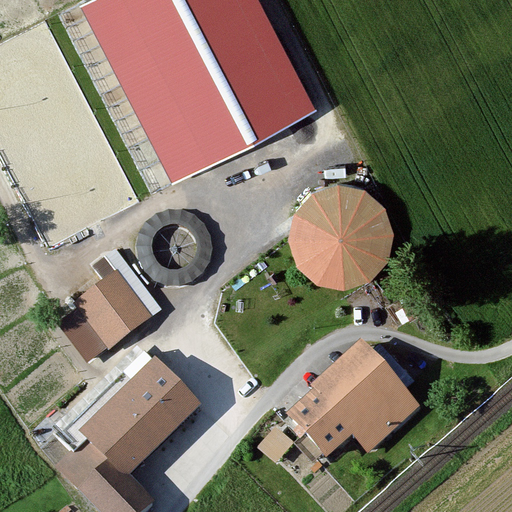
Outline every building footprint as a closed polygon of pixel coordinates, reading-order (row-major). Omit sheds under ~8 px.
[(258,0),(79,0),(173,180),(315,107),(258,0)] [(403,258),(375,171),(285,200),(313,288),(403,258)] [(163,262),(181,265),(179,277),(202,280),(208,237),(188,234),(186,248),(165,245),(163,262)] [(146,322),(111,276),(69,308),(105,354),(146,322)] [(314,391),(291,410),(329,452),(354,429),(370,446),(419,403),(359,337),(307,383),(314,391)] [(155,356),(80,429),(89,438),(127,477),(202,403),(155,356)] [(276,423),(259,445),(279,461),(296,439),(276,423)] [(100,511),(141,511),(153,500),(127,477),(89,438),(58,472),(100,511)]
